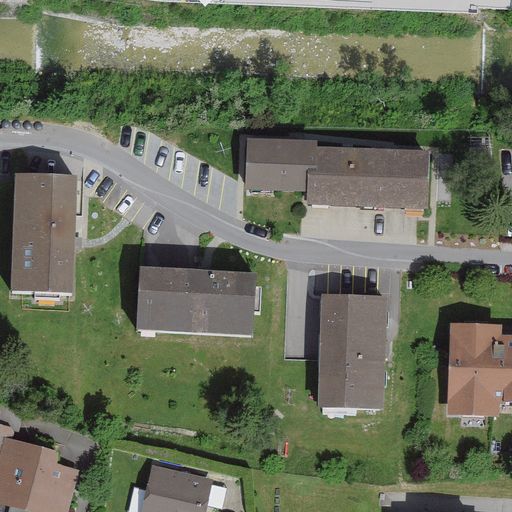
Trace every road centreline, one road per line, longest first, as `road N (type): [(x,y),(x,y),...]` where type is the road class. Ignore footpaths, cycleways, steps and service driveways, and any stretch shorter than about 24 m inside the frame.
road 1 (trunk): [(385,511),(108,0)]
road 2 (residential): [(0,137),(91,151),(241,240),(511,264)]
